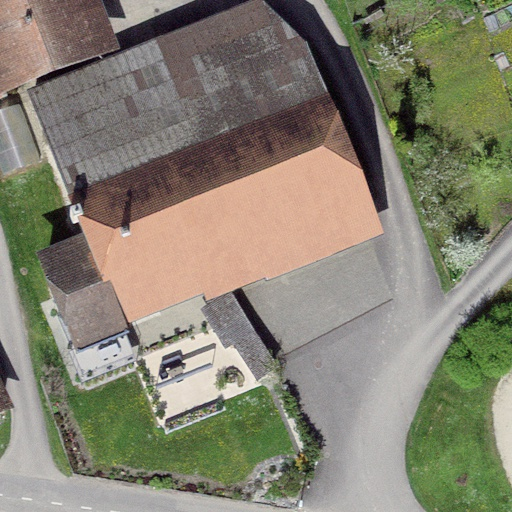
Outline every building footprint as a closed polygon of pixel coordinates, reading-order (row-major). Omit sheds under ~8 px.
[(0,0),(0,101),(5,99),(1,91),(95,54),(74,0),(0,0)] [(164,50),(31,101),(74,219),(67,222),(70,231),(77,228),(84,249),(44,265),(79,352),(123,333),(114,308),(364,209),(299,48),(282,32),(174,76),(164,50)] [(0,152),(34,139),(21,105),(0,112),(0,152)] [(256,384),(271,374),(227,304),(202,314),(223,349),(230,344),(256,384)] [(0,415),(19,404),(0,364),(0,415)]
